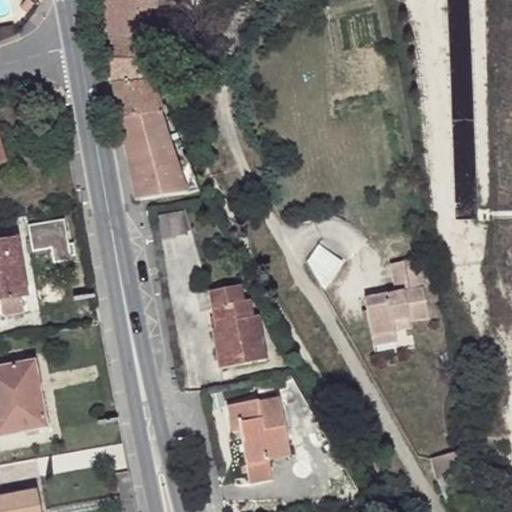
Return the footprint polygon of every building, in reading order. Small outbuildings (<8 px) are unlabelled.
[(171,7),(125,0),(103,0),(108,20),(162,30),(171,7)] [(108,20),(111,44),(152,51),(162,30),(108,20)] [(111,44),(114,62),(147,63),(152,51),(111,44)] [(113,87),(154,83),(153,63),(147,63),(114,62),(108,61),(113,87)] [(120,124),(162,116),(166,115),(154,83),(113,87),(120,124)] [(137,203),(147,201),(190,193),(177,154),(162,116),(120,124),(137,203)] [(188,153),(177,154),(190,193),(209,190),(188,153)] [(164,236),(188,232),(185,211),(161,216),(164,236)] [(65,221),(31,227),(34,253),(52,250),(55,265),(71,262),(71,258),(77,257),(75,245),(69,246),(65,221)] [(0,304),(2,304),(3,312),(4,318),(23,315),(21,301),(28,300),(18,239),(0,242),(0,304)] [(321,282),(342,271),(328,246),(307,257),(321,282)] [(364,299),(372,335),(395,331),(411,327),(410,322),(429,318),(417,258),(391,263),(397,293),(364,299)] [(211,293),(215,319),(217,331),(212,333),(218,369),(264,361),(256,317),(250,319),(247,303),(242,303),(240,288),(211,293)] [(395,331),(372,335),(374,345),(397,341),(395,331)] [(0,428),(27,424),(28,433),(47,429),(34,365),(0,371),(0,428)] [(228,408),(231,427),(240,425),(241,432),(247,463),(266,459),(267,464),(290,459),(278,391),(258,394),(259,402),(228,408)] [(27,424),(0,428),(0,438),(28,433),(27,424)] [(233,434),(241,432),(240,425),(231,427),(233,434)] [(431,458),(437,480),(463,473),(457,451),(431,458)] [(264,467),(267,464),(266,459),(247,463),(248,471),(264,467)] [(125,511),(136,511),(129,473),(118,475),(125,511)] [(38,511),(35,493),(0,500),(0,511),(38,511)]
